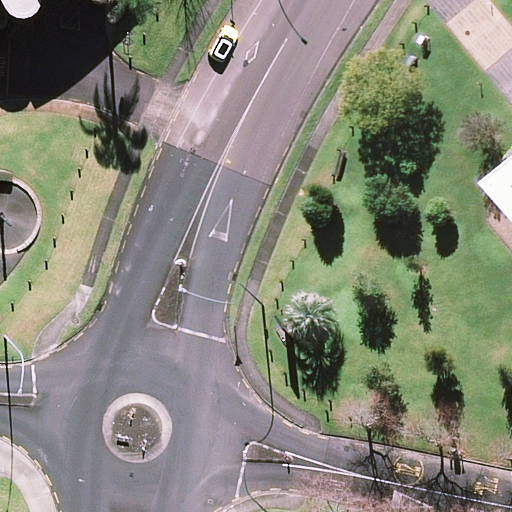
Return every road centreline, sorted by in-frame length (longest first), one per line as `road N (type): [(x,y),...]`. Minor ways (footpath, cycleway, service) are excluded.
road 1 (tertiary): [(160,342),(194,226),(314,0)]
road 2 (tertiary): [(134,510),(107,503),(66,465),(58,410),(67,384),(106,348),(160,342)]
road 3 (tertiary): [(160,342),(208,370),(222,394),(225,449),(190,496),(134,510)]
